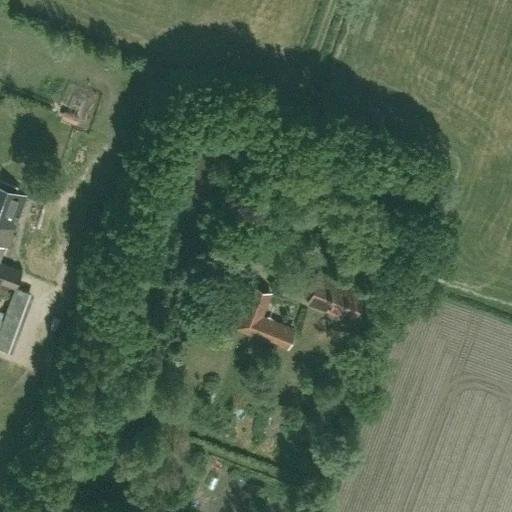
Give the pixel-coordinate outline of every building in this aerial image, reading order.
[(200,151),(187,189),(217,199),(231,161),(200,151)] [(0,280),(15,286),(21,269),(0,261),(0,257),(4,245),(6,246),(25,194),(14,189),(16,184),(0,178),(0,280)] [(352,319),(363,289),(318,272),(307,302),(352,319)] [(287,349),(295,328),(263,315),(272,292),(251,284),(234,328),(287,349)] [(0,341),(13,347),(35,292),(21,287),(8,321),(0,317),(0,341)]
